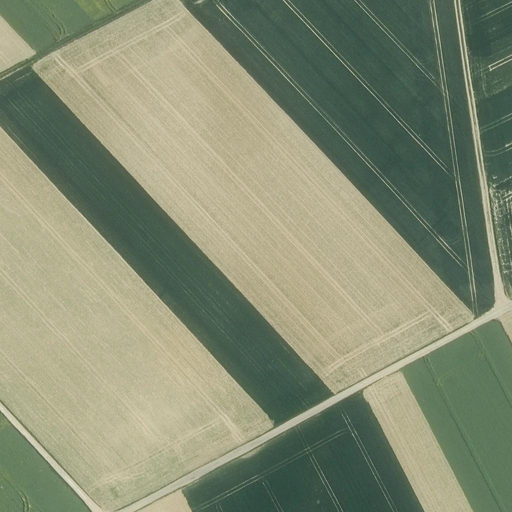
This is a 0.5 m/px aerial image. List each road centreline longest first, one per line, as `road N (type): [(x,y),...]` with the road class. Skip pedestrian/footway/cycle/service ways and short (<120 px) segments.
road 1 (track): [(511,304),(126,511)]
road 2 (track): [(498,311),(463,0)]
road 3 (track): [(162,0),(0,88)]
road 4 (track): [(98,511),(0,407)]
